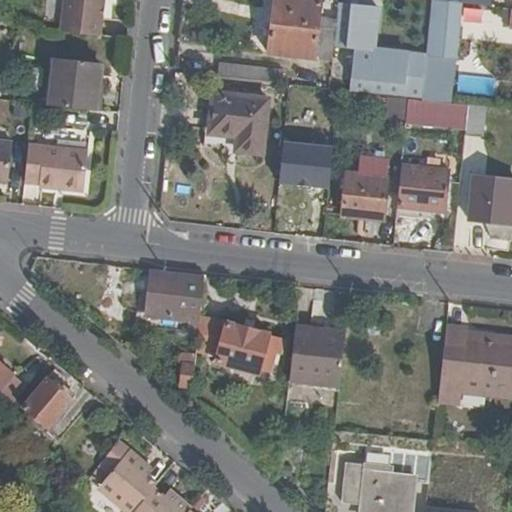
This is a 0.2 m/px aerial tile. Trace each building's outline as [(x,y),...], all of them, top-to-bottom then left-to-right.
[(102,0),(62,0),(59,34),(98,38),(102,0)] [(308,0),(275,0),(268,54),(314,60),(315,62),(333,64),(335,47),(338,21),(321,19),(323,2),(308,0)] [(434,1),(428,54),(439,56),(456,57),(462,4),(459,3),(434,1)] [(340,6),(338,21),(335,47),(373,52),(378,10),(340,6)] [(423,101),(428,61),(354,53),(350,93),(379,96),(397,98),(410,99),(423,101)] [(95,91),(97,64),(59,61),(54,107),(97,112),(99,92),(95,91)] [(97,112),(101,112),(107,65),(97,64),(95,91),(99,92),(97,112)] [(220,64),(219,78),(252,82),(252,67),(220,64)] [(252,67),(252,82),(284,85),(285,70),(252,67)] [(263,155),(269,99),(216,93),(212,134),(206,133),(204,148),(263,155)] [(397,98),(379,96),(377,113),(396,115),(408,116),(409,111),(410,99),(397,98)] [(441,119),(468,122),(470,106),(443,103),(423,101),(410,99),(409,111),(441,115),(441,119)] [(483,137),(486,108),(470,106),(468,122),(467,136),(483,137)] [(0,181),(13,182),(17,141),(0,139),(0,181)] [(274,140),(273,185),(325,186),(327,141),(274,140)] [(31,147),(27,183),(86,189),(89,152),(31,147)] [(401,180),(398,214),(445,220),(450,170),(439,170),(440,163),(430,162),(428,168),(403,164),(401,180)] [(390,177),(349,174),(343,217),(384,220),(390,177)] [(511,180),(475,176),(470,220),(511,224),(511,180)] [(410,224),(397,223),(394,248),(408,249),(410,224)] [(204,276),(151,269),(145,316),(140,316),(139,327),(198,333),(199,320),(204,276)] [(434,366),(442,321),(427,319),(417,363),(434,366)] [(199,320),(198,333),(196,347),(218,352),(215,362),(258,374),(260,366),(270,369),(275,351),(278,351),(281,341),(268,337),(269,334),(226,322),(225,326),(199,320)] [(447,323),(438,402),(457,405),(458,394),(511,399),(511,335),(466,330),(466,325),(447,323)] [(289,380),(339,386),(345,333),(295,327),(289,380)] [(194,366),(195,353),(181,352),(179,364),(183,365),(194,366)] [(0,409),(3,412),(25,386),(0,364),(0,387),(0,388),(0,409)] [(181,386),(192,386),(194,366),(183,365),(181,386)] [(70,400),(47,380),(22,407),(47,428),(70,400)] [(422,398),(372,392),(370,411),(420,416),(422,398)] [(282,449),(281,459),(293,460),(295,451),(282,449)] [(143,462),(128,450),(121,459),(153,486),(155,483),(145,474),(149,470),(141,465),(143,462)] [(131,511),(153,486),(121,459),(98,485),(131,511)] [(280,468),(292,470),(293,460),(281,459),(280,468)] [(388,475),(389,468),(346,464),(342,502),(361,504),(360,511),(409,511),(413,478),(388,475)] [(153,486),(131,511),(182,511),(163,495),(153,486)] [(174,498),(176,496),(169,490),(165,493),(174,498)] [(165,493),(163,495),(182,511),(187,511),(188,511),(191,508),(176,496),(174,498),(165,493)] [(427,503),(425,511),(480,511),(481,509),(427,503)]
